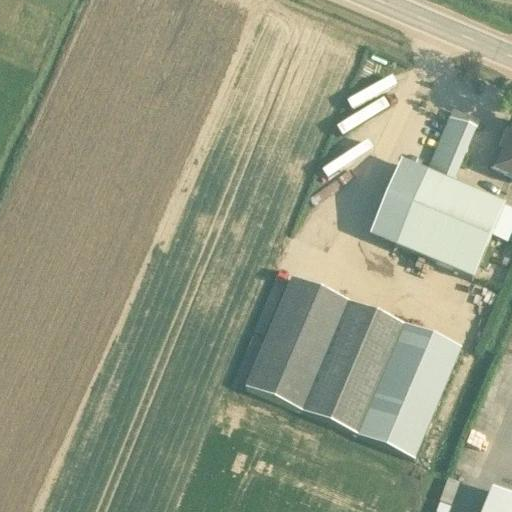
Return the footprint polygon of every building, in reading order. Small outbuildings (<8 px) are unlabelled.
[(381,148),(372,136),(397,117),(381,97),(355,118),(363,127),(342,143),(353,156),(330,174),(337,183),(381,148)] [(511,121),(490,172),(511,181),(511,121)] [(473,281),(485,252),(505,202),(455,181),(474,133),(447,122),(395,249),(473,281)] [(412,463),(459,352),(290,280),(243,391),(412,463)] [(511,511),(511,501),(491,493),(483,511),(511,511)]
